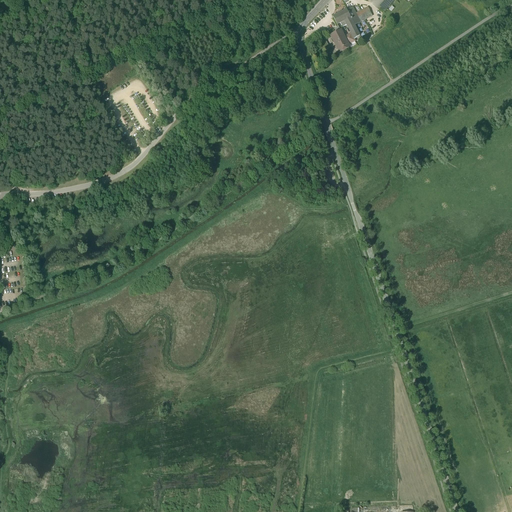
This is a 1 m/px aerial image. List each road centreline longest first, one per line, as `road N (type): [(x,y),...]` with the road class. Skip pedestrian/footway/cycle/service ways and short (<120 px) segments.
road 1 (tertiary): [(455,511),(331,139)]
road 2 (unclassified): [(0,196),(58,192),(123,173),(191,101),(299,36)]
road 3 (unknown): [(350,196),(511,123)]
road 4 (track): [(511,292),(396,329)]
